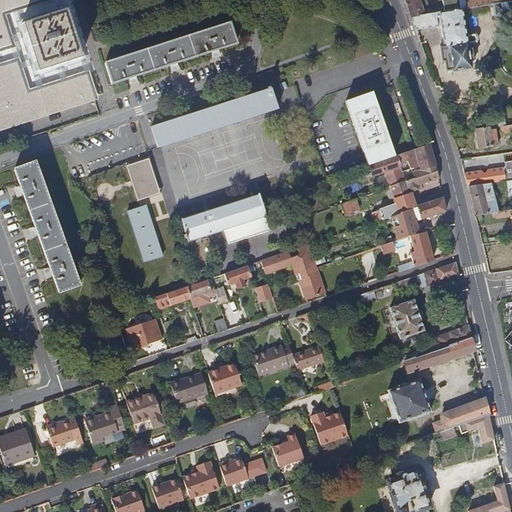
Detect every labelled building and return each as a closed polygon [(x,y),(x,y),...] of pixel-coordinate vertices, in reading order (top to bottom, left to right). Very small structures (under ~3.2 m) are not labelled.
[(1,12),(39,0),(0,0),(0,50),(13,46),(1,12)] [(423,10),(420,0),(405,0),(407,3),(411,16),(460,8),(458,0),(442,0),(443,8),(423,10)] [(465,0),(458,0),(460,8),(461,8),(467,7),(465,0)] [(511,0),(493,3),(492,3),(494,16),(498,19),(511,17),(511,0)] [(74,33),(66,8),(20,23),(28,48),(36,73),(82,58),(74,33)] [(465,35),(461,8),(460,8),(411,16),(416,29),(440,25),(443,46),(439,46),(441,61),(443,61),(445,70),(452,69),(452,71),(470,68),(469,62),(473,61),(471,48),(467,49),(466,43),(472,42),(471,35),(465,35)] [(215,50),(236,44),(229,23),(105,63),(112,84),(133,77),(174,63),(215,50)] [(0,127),(95,97),(87,74),(28,94),(18,62),(0,67),(0,127)] [(159,147),(278,109),(271,89),(152,127),(159,147)] [(394,157),(372,93),(347,101),(368,166),(394,157)] [(505,125),(503,113),(494,114),(496,126),(500,126),(505,125)] [(511,131),(511,123),(505,125),(500,126),(501,133),(511,131)] [(490,140),(495,139),(494,127),(474,130),(476,148),(491,146),(490,140)] [(372,178),(381,175),(386,189),(405,182),(406,182),(403,172),(410,170),(414,170),(420,168),(421,171),(436,167),(432,154),(430,145),(394,157),(368,166),(372,178)] [(80,286),(36,163),(16,170),(59,293),(80,286)] [(372,178),(368,166),(343,175),(346,185),(365,178),(367,185),(374,183),(372,178)] [(409,194),(411,194),(424,189),(423,185),(439,179),(436,167),(421,171),(413,174),(414,179),(406,182),(405,182),(409,194)] [(409,194),(405,182),(386,189),(390,200),(394,199),(409,194)] [(498,211),(491,183),(470,186),(473,198),(476,214),(498,211)] [(270,231),(266,218),(267,217),(259,194),(182,219),(190,243),(225,231),(230,244),(270,231)] [(416,208),(411,194),(409,194),(394,199),(395,203),(399,214),(412,209),(416,208)] [(446,211),(444,198),(418,207),(422,221),(447,213),(446,211)] [(360,207),(357,199),(342,204),(344,212),(360,207)] [(399,214),(395,203),(379,208),(380,210),(383,219),(391,217),(399,214)] [(163,252),(147,207),(130,213),(145,258),(163,252)] [(416,208),(412,209),(416,223),(422,221),(418,207),(416,208)] [(416,223),(412,209),(399,214),(391,217),(399,243),(404,242),(411,239),(420,237),(416,223)] [(383,219),(380,210),(372,213),(375,222),(383,219)] [(433,262),(426,235),(420,237),(411,239),(415,252),(411,253),(413,262),(415,268),(433,262)] [(406,248),(404,242),(399,243),(394,245),(395,251),(406,248)] [(274,273),(294,267),(299,282),(301,281),(307,301),(326,295),(317,268),(310,245),(298,250),(299,255),(290,258),(289,253),(261,262),(265,273),(273,270),(274,273)] [(396,252),(395,251),(394,245),(381,248),(384,256),(396,252)] [(400,273),(415,268),(413,262),(398,267),(400,273)] [(422,288),(449,280),(459,276),(456,264),(395,285),(397,290),(420,282),(421,288),(422,288)] [(252,279),(247,267),(224,275),(226,280),(229,287),(235,285),(237,290),(246,287),(244,282),(252,279)] [(226,280),(224,275),(211,279),(213,285),(226,280)] [(207,295),(212,294),(210,287),(214,286),(213,285),(211,279),(187,287),(192,300),(194,308),(210,303),(208,298),(207,295)] [(272,299),(268,285),(255,289),(260,303),(272,299)] [(217,296),(216,291),(214,286),(210,287),(212,294),(207,295),(208,298),(217,296)] [(160,311),(192,300),(187,287),(155,298),(160,311)] [(229,302),(224,289),(216,291),(217,296),(220,305),(229,302)] [(376,291),(363,295),(366,303),(378,299),(376,291)] [(424,332),(414,301),(391,308),(401,339),(424,332)] [(135,318),(137,324),(151,318),(148,312),(135,318)] [(162,339),(156,320),(127,330),(134,349),(162,339)] [(229,330),(225,320),(216,323),(219,334),(229,330)] [(174,330),(172,323),(164,325),(167,332),(174,330)] [(473,339),(470,326),(438,337),(440,344),(392,359),(395,366),(404,363),(473,339)] [(177,329),(174,330),(167,332),(169,340),(180,337),(177,329)] [(408,374),(475,351),(473,339),(404,363),(408,374)] [(292,357),(288,346),(281,348),(281,346),(272,350),(272,352),(266,354),(266,353),(252,358),(259,376),(288,366),(287,365),(294,363),(292,357)] [(297,372),(323,362),(318,348),(292,357),(294,363),(297,372)] [(242,386),(235,365),(209,375),(216,395),(242,386)] [(208,394),(202,377),(195,379),(194,377),(170,385),(173,392),(176,402),(177,405),(208,394)] [(434,411),(420,380),(389,393),(402,424),(405,423),(434,411)] [(303,390),(288,395),(291,403),(305,398),(303,390)] [(137,403),(154,397),(153,394),(136,400),(137,403)] [(155,399),(154,396),(154,397),(137,403),(136,400),(124,404),(131,426),(150,419),(153,428),(163,425),(160,415),(161,415),(155,399)] [(155,399),(161,415),(166,413),(160,398),(155,399)] [(490,414),(486,399),(486,398),(441,415),(443,420),(433,424),(436,433),(474,420),(490,414)] [(103,437),(126,430),(118,407),(110,410),(111,414),(86,423),(94,444),(105,441),(103,437)] [(350,435),(342,413),(326,418),(324,412),(312,416),(322,445),(350,435)] [(496,440),(490,414),(474,420),(483,444),(496,440)] [(83,443),(75,419),(46,429),(52,447),(75,439),(78,445),(83,443)] [(196,427),(186,431),(188,436),(198,432),(196,427)] [(34,456),(26,431),(0,439),(0,447),(6,465),(34,456)] [(306,458),(297,434),(289,437),(290,439),(291,442),(285,444),(274,448),(281,467),(306,458)] [(256,466),(247,469),(243,458),(229,463),(229,461),(221,464),(228,486),(260,475),(256,466)] [(92,466),(92,467),(94,471),(108,466),(106,461),(92,466)] [(221,489),(212,462),(199,466),(200,470),(201,472),(193,475),(184,478),(192,499),(221,489)] [(427,507),(416,470),(398,475),(399,479),(387,483),(395,511),(424,511),(424,508),(427,507)] [(281,479),(275,481),(277,488),(284,486),(281,479)] [(186,500),(179,480),(154,489),(161,509),(186,500)] [(511,511),(505,483),(495,485),(501,511),(511,511)] [(142,511),(146,511),(139,491),(114,500),(118,511),(142,511)]
